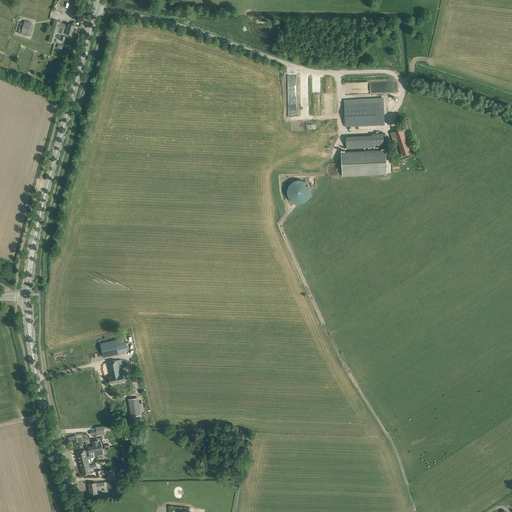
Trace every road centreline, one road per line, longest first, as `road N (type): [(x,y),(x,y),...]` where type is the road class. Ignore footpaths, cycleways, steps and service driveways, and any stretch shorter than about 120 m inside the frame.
road 1 (track): [(335,162),(331,171),(289,178),(283,186),(291,207),(278,225),(330,340),(386,434)]
road 2 (tertiary): [(28,295),(36,231),(99,0)]
road 3 (tertiary): [(78,511),(40,397),(28,295)]
